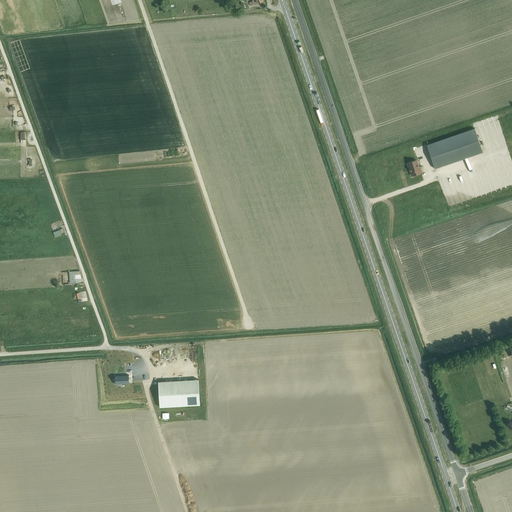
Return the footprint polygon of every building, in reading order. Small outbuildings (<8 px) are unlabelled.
[(483,152),(475,128),(427,145),(435,168),(483,152)] [(421,173),(416,160),(407,163),(409,170),(410,170),(412,176),(421,173)] [(75,271),(69,272),(70,280),(67,280),(67,276),(62,276),(62,284),(83,283),(81,274),(80,271),(77,271),(75,272),(75,271)] [(129,375),(115,376),(116,384),(129,383),(129,375)] [(158,382),(160,407),(200,405),(199,379),(158,382)]
